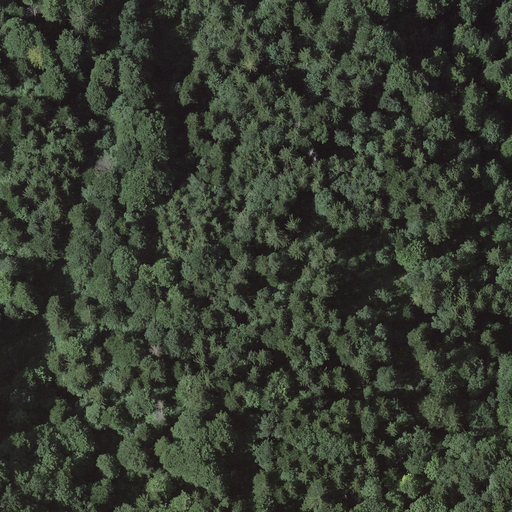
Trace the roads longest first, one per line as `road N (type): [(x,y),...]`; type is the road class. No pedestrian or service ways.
road 1 (track): [(0,377),(20,379),(30,361),(67,261),(79,191),(185,0)]
road 2 (track): [(254,511),(243,482),(250,455),(325,366),(365,298),(455,242),(511,249)]
